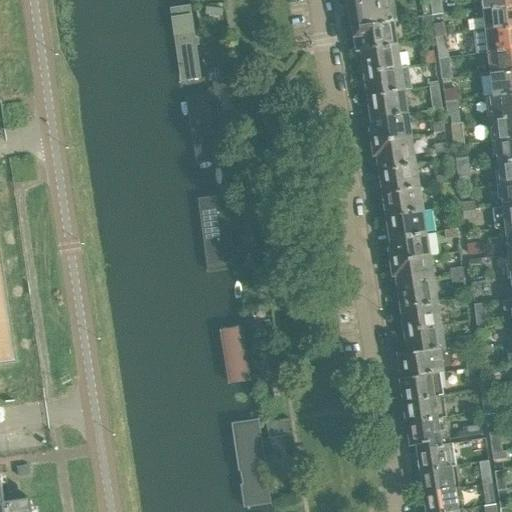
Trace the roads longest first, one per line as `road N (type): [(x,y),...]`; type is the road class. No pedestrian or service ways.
road 1 (unclassified): [(110,511),(33,0)]
road 2 (residential): [(394,511),(324,0)]
